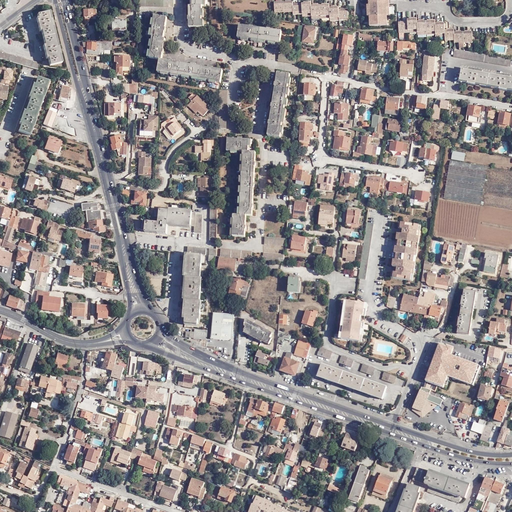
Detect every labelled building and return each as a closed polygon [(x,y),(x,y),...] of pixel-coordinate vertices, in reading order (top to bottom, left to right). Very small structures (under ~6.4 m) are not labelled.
[(370,0),(370,4),(371,15),(373,15),(373,25),(388,24),(387,14),(387,7),(389,7),(390,7),(389,0),(370,0)] [(277,2),(274,2),(275,10),(280,9),(284,9),(284,10),(285,10),(289,10),(293,10),(293,12),(298,12),(302,12),(303,14),(312,14),(312,16),(321,16),(330,16),(330,18),(339,18),(344,17),(348,17),(348,9),(346,9),(343,9),(340,9),(339,9),(339,7),(337,7),(330,8),(329,6),(329,5),(322,5),(320,5),(318,5),(311,5),(311,4),(311,3),(304,3),(300,4),(297,4),(295,4),(293,4),(293,2),(291,2),(286,2),(284,2),(282,2),(279,2),(277,2)] [(204,7),(191,4),(191,16),(189,16),(189,20),(190,20),(191,20),(191,27),(203,27),(203,26),(203,20),(203,16),(203,9),(204,7)] [(97,16),(96,9),(85,10),(85,21),(93,21),(93,16),(97,16)] [(37,15),(50,66),(61,64),(49,12),(37,15)] [(209,81),(216,82),(220,83),(223,71),(212,68),(213,66),(209,65),(209,67),(208,68),(195,65),(196,63),(192,62),(192,63),(191,65),(174,61),(175,59),(172,58),(171,59),(171,61),(162,59),(163,52),(166,53),(167,49),(165,49),(164,49),(166,38),(164,38),(165,31),(168,31),(169,28),(167,28),(166,27),(168,17),(154,14),(154,18),(152,25),(152,28),(151,35),(152,36),(151,39),(150,46),(149,50),(148,57),(158,59),(156,71),(161,72),(167,73),(171,74),(178,75),(182,76),(189,77),(193,78),(199,79),(206,80),(209,81)] [(127,24),(126,20),(113,21),(113,29),(125,29),(125,24),(127,24)] [(401,22),(400,22),(401,29),(406,30),(418,30),(418,33),(427,32),(436,32),(436,34),(445,34),(445,37),(445,38),(448,38),(448,30),(447,30),(445,30),(445,24),(445,23),(443,23),(435,24),(435,23),(435,22),(428,22),(424,22),(417,22),(417,20),(410,20),(409,20),(408,20),(408,22),(406,22),(404,22),(403,22),(401,22)] [(265,42),(269,43),(279,44),(282,32),(271,30),(271,29),(267,28),(267,29),(254,27),(254,26),(251,25),(250,26),(239,24),(237,37),(248,39),(252,39),(265,42)] [(315,29),(316,27),(305,25),(305,28),(304,28),(302,42),(313,44),(316,29),(315,29)] [(450,30),(448,30),(448,38),(450,38),(454,38),(455,39),(458,40),(463,40),(468,40),(472,40),(472,32),(471,32),(467,32),(465,32),(464,32),(461,32),(458,32),(456,32),(454,32),(454,30),(452,30),(450,30)] [(372,42),(372,36),(359,33),(358,39),(372,42)] [(343,45),(337,44),(337,50),(342,51),(341,55),(340,61),(342,62),(342,65),(341,69),(338,72),(346,74),(346,70),(348,70),(350,57),(347,56),(348,51),(345,50),(346,46),(348,46),(352,47),(354,36),(345,35),(344,40),(343,45)] [(377,51),(383,51),(393,51),(393,43),(382,42),(382,40),(379,40),(379,37),(374,37),(374,43),(377,43),(377,51)] [(107,50),(112,50),(112,42),(98,42),(98,43),(85,42),(83,43),(85,48),(88,46),(88,54),(101,55),(101,50),(101,48),(107,48),(107,50)] [(511,66),(511,63),(511,58),(486,54),(483,54),(480,53),(456,49),(454,56),(511,66)] [(0,52),(0,59),(38,70),(40,64),(0,52)] [(433,62),(433,57),(434,53),(424,52),(424,57),(422,75),(422,80),(431,81),(431,76),(432,76),(432,71),(434,71),(434,63),(434,62),(433,62)] [(276,61),(294,64),(295,56),(278,53),(276,61)] [(124,75),(124,73),(131,73),(130,57),(117,57),(117,63),(118,63),(118,68),(118,75),(124,75)] [(404,65),(405,60),(400,59),(400,61),(399,61),(399,64),(400,64),(400,69),(399,74),(407,75),(407,77),(412,77),(414,60),(409,60),(408,65),(404,65)] [(371,72),(376,73),(377,65),(372,64),(371,65),(366,64),(366,62),(359,61),(357,71),(365,72),(365,70),(370,71),(370,72),(371,72)] [(1,80),(0,84),(2,84),(8,85),(9,81),(11,81),(12,72),(4,71),(5,68),(0,67),(0,74),(4,75),(3,80),(1,80)] [(104,77),(103,77),(103,86),(112,86),(112,77),(110,77),(110,68),(104,68),(104,77)] [(511,91),(511,78),(511,76),(498,74),(498,76),(483,73),(484,72),(471,69),(470,71),(463,70),(460,82),(511,91)] [(268,125),(269,125),(267,136),(280,138),(291,75),(278,73),(276,83),(273,83),(273,87),(274,87),(275,87),(273,104),(270,104),(270,108),(271,108),(272,108),(270,121),(267,121),(267,124),(268,125)] [(20,125),(17,133),(29,137),(49,83),(37,79),(34,86),(32,85),(28,98),(29,99),(24,113),(22,112),(18,125),(20,125)] [(130,93),(131,93),(139,94),(139,79),(133,79),(133,84),(131,84),(124,84),(124,92),(130,93)] [(333,86),(331,96),(337,97),(338,93),(342,94),(344,84),(338,82),(337,87),(333,86)] [(300,94),(305,95),(314,95),(314,88),(316,88),(316,85),(305,85),(300,84),(300,94)] [(70,89),(63,87),(61,94),(59,93),(58,96),(60,97),(59,102),(66,104),(70,89)] [(371,90),(363,89),(361,102),(371,104),(371,101),(375,102),(376,96),(374,96),(375,89),(371,89),(371,90)] [(218,127),(218,133),(224,133),(224,128),(226,128),(227,90),(219,90),(219,94),(218,127)] [(189,103),(196,112),(201,117),(209,110),(197,96),(195,97),(192,94),(189,97),(192,100),(189,103)] [(140,96),(139,102),(152,103),(151,114),(153,115),(155,98),(140,96)] [(425,97),(422,97),(422,99),(414,97),(413,108),(425,110),(427,98),(424,98),(425,97)] [(380,114),(379,115),(383,116),(383,114),(398,116),(400,99),(387,98),(386,111),(380,111),(380,114)] [(441,114),(441,110),(449,111),(451,103),(437,100),(434,105),(434,108),(430,107),(430,112),(433,113),(432,119),(440,120),(441,114)] [(121,102),(105,102),(105,114),(115,114),(115,112),(122,112),(121,102)] [(195,113),(196,112),(189,103),(187,104),(195,113)] [(347,105),(334,104),(333,113),(336,114),(336,120),(346,122),(347,105)] [(467,116),(479,119),(481,109),(469,106),(467,115),(466,115),(465,116),(465,117),(466,118),(467,116)] [(54,129),(57,130),(76,137),(75,129),(69,127),(66,120),(56,117),(56,116),(58,111),(50,108),(43,125),(51,129),(52,128),(54,129)] [(507,126),(511,126),(511,120),(511,115),(500,113),(499,119),(495,118),(495,119),(494,120),(494,121),(494,125),(498,125),(507,126)] [(149,121),(141,120),(140,130),(144,130),(144,131),(153,132),(153,130),(158,130),(158,126),(159,116),(151,115),(151,121),(149,121)] [(173,136),(182,129),(180,128),(179,129),(177,126),(178,125),(176,122),(178,120),(175,117),(172,120),(168,123),(167,120),(166,120),(162,124),(167,129),(169,127),(171,130),(169,132),(173,136)] [(68,121),(66,120),(69,127),(75,129),(74,128),(70,126),(68,121)] [(404,135),(405,129),(401,128),(402,122),(389,120),(389,124),(387,124),(386,131),(400,133),(400,135),(404,135)] [(312,124),(301,123),(300,141),(309,142),(310,136),(313,136),(313,126),(312,126),(312,124)] [(343,132),(335,131),(334,136),(335,137),(333,149),(339,150),(340,147),(348,149),(350,138),(342,137),(343,132)] [(121,143),(123,143),(121,136),(112,138),(114,145),(112,145),(114,151),(118,149),(118,150),(119,149),(122,148),(121,143)] [(234,218),(234,219),(233,236),(245,237),(246,230),(248,230),(249,226),(247,226),(246,226),(246,215),(252,216),(253,208),(255,209),(256,205),(255,205),(253,205),(254,188),(257,188),(257,184),(256,184),(254,184),(255,167),(258,167),(258,164),(257,163),(256,163),(256,152),(248,152),(249,140),(242,139),(243,136),(239,136),(239,137),(239,139),(228,138),(227,151),(232,151),(245,152),(240,215),(234,214),(234,218)] [(358,146),(357,153),(362,153),(371,155),(371,154),(376,155),(377,146),(369,145),(370,141),(372,141),(372,138),(363,136),(361,146),(358,146)] [(43,150),(56,154),(60,143),(48,139),(43,150)] [(204,152),(204,160),(211,160),(211,139),(205,139),(204,143),(207,144),(207,145),(204,145),(196,145),(196,152),(200,152),(204,152)] [(390,150),(401,152),(401,155),(405,156),(405,154),(406,154),(408,144),(391,141),(390,150)] [(440,145),(426,142),(426,145),(431,146),(430,151),(421,149),(420,159),(425,159),(425,160),(435,162),(436,152),(439,152),(440,145)] [(127,155),(128,143),(123,143),(121,143),(122,148),(119,149),(118,150),(120,156),(122,155),(127,155)] [(453,151),(451,159),(464,162),(465,153),(453,151)] [(145,158),(145,152),(138,152),(138,158),(139,158),(141,158),(140,167),(139,166),(139,174),(148,175),(148,167),(151,167),(151,158),(145,158)] [(473,152),(472,160),(509,167),(510,159),(473,152)] [(488,167),(450,161),(448,173),(486,179),(488,167)] [(34,165),(29,164),(27,169),(37,173),(39,167),(34,165)] [(303,167),(296,166),(295,170),(298,171),(295,184),(305,186),(309,187),(311,177),(307,176),(308,173),(302,171),(303,167)] [(326,185),(325,191),(332,192),(335,174),(330,173),(329,176),(324,175),(324,176),(320,176),(318,184),(320,184),(326,185)] [(486,179),(448,173),(446,186),(483,192),(486,179)] [(341,174),(339,187),(344,188),(354,189),(355,185),(356,180),(359,180),(360,177),(357,176),(357,175),(347,174),(346,175),(341,174)] [(0,187),(9,190),(12,181),(0,177),(0,187)] [(34,185),(35,180),(25,177),(22,189),(28,191),(29,187),(33,188),(34,185)] [(198,192),(198,196),(206,196),(206,195),(208,195),(208,192),(212,192),(212,177),(201,177),(201,192),(198,192)] [(379,189),(383,190),(384,180),(381,179),(368,177),(366,187),(371,187),(370,192),(379,193),(379,189)] [(62,181),(58,179),(56,186),(60,188),(60,189),(74,193),(76,185),(63,180),(62,181)] [(391,183),(390,182),(387,182),(386,191),(403,194),(403,193),(406,194),(408,186),(405,185),(405,184),(391,182),(391,183)] [(483,192),(446,186),(444,199),(481,205),(483,192)] [(130,187),(130,191),(130,192),(136,193),(135,205),(146,206),(147,191),(130,187)] [(429,194),(416,192),(413,205),(423,207),(424,202),(428,202),(429,194)] [(36,208),(45,211),(48,202),(43,200),(42,202),(34,200),(34,201),(30,200),(28,205),(32,207),(33,206),(36,207),(36,208)] [(80,204),(81,212),(82,211),(83,211),(85,205),(96,206),(96,205),(96,203),(90,203),(90,201),(86,202),(87,204),(80,204)] [(295,202),(294,215),(306,217),(308,204),(295,202)] [(96,208),(96,206),(85,205),(83,211),(82,211),(81,212),(80,212),(81,219),(87,218),(87,222),(79,223),(77,227),(88,230),(92,230),(92,232),(95,232),(95,233),(98,233),(98,234),(104,233),(103,228),(101,228),(101,222),(100,222),(99,217),(98,211),(97,211),(96,208)] [(10,211),(0,207),(0,218),(4,220),(4,219),(7,219),(8,217),(10,211)] [(322,207),(320,222),(328,224),(334,224),(336,209),(322,207)] [(145,225),(144,232),(157,233),(156,235),(165,236),(166,231),(167,226),(179,228),(194,229),(193,234),(200,235),(201,217),(195,216),(195,213),(191,213),(161,210),(159,222),(158,222),(158,224),(149,224),(149,225),(145,225)] [(360,213),(347,211),(346,225),(352,226),(352,225),(358,225),(360,213)] [(19,218),(11,216),(10,218),(9,222),(8,226),(12,228),(12,227),(17,229),(18,225),(17,225),(19,218)] [(36,229),(39,219),(34,217),(34,218),(32,222),(28,220),(23,218),(20,228),(24,230),(24,231),(36,235),(38,230),(36,229)] [(47,237),(56,241),(59,231),(57,231),(58,226),(56,226),(56,225),(48,222),(47,225),(45,224),(43,229),(49,231),(47,237)] [(364,241),(358,279),(365,280),(373,224),(367,223),(364,241)] [(419,226),(401,223),(400,229),(401,229),(403,229),(402,235),(400,234),(398,234),(397,240),(397,241),(396,248),(394,259),(394,260),(393,267),(395,268),(397,268),(396,273),(394,273),(393,279),(411,281),(412,270),(414,270),(417,250),(418,244),(419,237),(417,237),(419,226)] [(5,233),(3,240),(9,243),(14,229),(7,227),(5,233)] [(97,238),(94,237),(76,231),(74,237),(77,238),(78,237),(89,241),(88,251),(99,252),(100,242),(96,241),(97,238)] [(291,240),(293,240),(292,248),(297,249),(297,248),(305,249),(307,238),(292,236),(291,240)] [(285,246),(286,238),(265,237),(264,244),(285,246)] [(0,240),(0,246),(9,248),(9,250),(15,252),(17,246),(10,244),(0,240)] [(20,242),(18,247),(21,248),(29,251),(29,252),(30,249),(31,246),(20,242)] [(446,242),(442,260),(442,261),(442,262),(442,263),(443,264),(444,265),(445,265),(446,265),(447,264),(447,263),(448,263),(448,262),(451,263),(454,247),(448,246),(449,242),(446,242)] [(463,263),(466,245),(461,243),(460,246),(459,251),(457,262),(463,263)] [(344,244),(342,258),(346,258),(346,260),(355,261),(357,246),(344,244)] [(333,257),(334,248),(331,248),(327,247),(327,250),(326,256),(333,257)] [(26,263),(29,251),(21,248),(20,252),(18,252),(16,261),(23,263),(26,263)] [(199,270),(199,266),(200,256),(204,256),(205,249),(187,248),(186,265),(185,278),(186,278),(185,288),(184,301),(185,301),(185,311),(184,323),(197,324),(198,315),(198,311),(199,302),(198,301),(198,292),(199,289),(199,279),(198,279),(199,270)] [(221,249),(220,257),(238,258),(247,259),(252,259),(253,251),(221,249)] [(214,257),(216,257),(216,250),(209,250),(208,262),(213,263),(214,257)] [(0,264),(3,265),(2,267),(8,269),(11,256),(0,253),(0,252),(0,251),(0,264)] [(26,263),(24,269),(37,272),(37,271),(40,256),(35,254),(29,252),(29,251),(26,263)] [(264,253),(263,260),(280,262),(284,262),(284,254),(264,253)] [(484,266),(483,272),(496,274),(499,256),(486,253),(485,259),(487,259),(486,267),(484,266)] [(44,273),(47,273),(48,274),(49,269),(46,269),(46,266),(48,259),(48,256),(40,255),(40,256),(37,271),(44,273)] [(234,268),(235,268),(236,260),(224,258),(219,258),(218,270),(221,270),(229,271),(230,268),(234,268)] [(432,261),(424,260),(423,269),(423,270),(431,271),(432,261)] [(508,266),(503,265),(500,277),(507,278),(509,271),(507,270),(508,266)] [(83,269),(71,266),(69,276),(74,277),(73,279),(82,281),(83,277),(82,277),(83,269)] [(45,287),(46,282),(45,282),(43,281),(43,280),(44,273),(37,271),(37,272),(36,275),(32,290),(35,290),(36,285),(45,287)] [(112,275),(97,273),(95,282),(103,283),(102,287),(110,288),(112,275)] [(428,287),(434,288),(435,285),(436,278),(437,275),(423,273),(422,273),(421,280),(421,282),(426,283),(426,284),(429,285),(428,287)] [(294,276),(290,275),(289,293),(299,294),(300,279),(294,279),(294,276)] [(441,279),(436,278),(435,285),(448,287),(452,287),(454,278),(446,277),(442,276),(441,276),(441,279)] [(229,294),(240,297),(244,282),(245,280),(239,278),(239,280),(233,279),(233,278),(228,277),(226,284),(231,285),(229,294)] [(244,282),(240,297),(246,299),(250,284),(244,282)] [(464,291),(456,335),(468,337),(476,293),(464,291)] [(428,301),(424,316),(424,319),(429,320),(430,320),(431,316),(430,316),(433,306),(436,296),(420,292),(418,299),(428,301)] [(41,293),(40,297),(36,297),(34,306),(41,307),(40,311),(58,314),(60,300),(48,299),(48,294),(41,293)] [(397,310),(424,316),(428,301),(418,299),(400,295),(397,310)] [(6,306),(23,312),(25,306),(18,300),(9,297),(6,306)] [(393,298),(388,297),(387,306),(393,310),(396,298),(393,298)] [(347,302),(347,307),(346,314),(344,321),(343,327),(342,334),(341,340),(359,342),(360,337),(361,330),(362,324),(360,323),(361,317),(363,317),(364,310),(365,305),(347,302)] [(435,320),(434,321),(438,322),(439,318),(440,318),(443,308),(446,309),(448,303),(442,302),(441,305),(440,308),(438,307),(433,306),(430,316),(431,316),(435,317),(435,320)] [(84,305),(71,304),(71,317),(83,317),(83,315),(84,305)] [(111,307),(96,306),(96,314),(97,314),(97,319),(107,319),(107,315),(110,315),(110,312),(111,312),(111,307)] [(314,313),(307,310),(302,324),(306,326),(307,324),(313,327),(319,312),(315,310),(314,313)] [(211,339),(231,341),(234,315),(213,313),(211,339)] [(287,315),(279,314),(279,323),(286,324),(287,315)] [(244,337),(262,346),(270,347),(271,343),(272,339),(270,338),(272,333),(246,319),(244,323),(244,326),(245,327),(244,337)] [(489,329),(488,335),(494,335),(495,332),(495,331),(497,331),(497,332),(505,333),(506,325),(504,325),(504,321),(496,320),(495,324),(490,323),(489,329)] [(20,333),(4,328),(2,335),(17,341),(20,333)] [(292,336),(278,330),(277,344),(283,346),(285,340),(290,342),(292,336)] [(205,340),(206,332),(195,331),(194,333),(186,333),(186,334),(186,338),(194,339),(198,340),(205,340)] [(300,339),(295,356),(303,358),(305,359),(310,344),(308,342),(300,339)] [(464,343),(461,352),(472,355),(473,351),(478,352),(479,348),(480,349),(481,345),(478,344),(474,344),(473,345),(464,343)] [(36,353),(38,347),(27,344),(18,369),(29,373),(36,353)] [(321,347),(320,347),(318,354),(329,358),(332,352),(321,347)] [(489,348),(488,351),(487,357),(492,358),(498,359),(500,350),(489,348)] [(271,359),(276,360),(276,354),(271,352),(269,357),(261,354),(262,351),(259,349),(256,357),(259,358),(258,363),(268,366),(271,359)] [(486,361),(487,357),(488,351),(481,349),(478,358),(478,359),(481,360),(481,361),(482,362),(481,366),(484,367),(485,364),(486,361)] [(57,369),(62,370),(65,370),(68,356),(57,353),(55,363),(58,364),(57,369)] [(113,355),(107,353),(105,360),(103,359),(102,362),(103,362),(101,368),(113,371),(115,366),(117,356),(113,355)] [(0,375),(3,376),(5,377),(7,367),(8,368),(12,356),(9,355),(8,358),(5,357),(1,368),(0,367),(0,375)] [(419,379),(425,381),(434,357),(429,355),(419,379)] [(353,361),(341,356),(339,362),(351,367),(353,361)] [(434,357),(425,381),(432,384),(441,360),(434,357)] [(298,363),(283,358),(279,371),(294,376),(298,363)] [(141,367),(140,374),(156,377),(157,373),(161,373),(162,367),(158,367),(158,364),(142,362),(141,367)] [(506,362),(504,362),(501,373),(499,380),(503,382),(502,386),(511,389),(511,366),(505,364),(506,362)] [(318,375),(383,399),(387,388),(322,364),(318,375)] [(375,369),(363,364),(360,371),(372,376),(375,369)] [(115,366),(113,371),(111,377),(121,380),(124,368),(115,366)] [(396,377),(384,373),(382,379),(394,384),(396,377)] [(184,383),(193,384),(197,385),(198,378),(180,375),(178,386),(183,387),(184,383)] [(61,386),(61,385),(56,383),(57,381),(44,378),(40,377),(39,381),(33,380),(32,383),(31,386),(41,389),(46,391),(46,393),(51,394),(52,392),(54,393),(59,394),(60,391),(61,386)] [(134,378),(126,377),(126,382),(125,385),(138,387),(138,383),(134,383),(134,378)] [(26,392),(27,388),(24,388),(26,380),(17,378),(14,389),(21,391),(26,392)] [(76,390),(78,381),(66,378),(65,382),(62,381),(62,382),(61,385),(61,386),(65,387),(76,390)] [(88,387),(94,389),(96,383),(87,380),(86,385),(85,385),(88,387)] [(117,397),(124,399),(124,395),(125,385),(126,382),(119,380),(118,388),(119,389),(119,393),(117,393),(117,397)] [(147,399),(146,402),(151,402),(151,400),(163,402),(164,395),(156,394),(157,387),(149,385),(148,387),(147,399)] [(148,387),(138,386),(136,397),(147,399),(148,387)] [(488,388),(485,387),(481,386),(477,399),(478,400),(484,402),(488,403),(491,389),(488,388)] [(421,387),(416,399),(426,403),(431,391),(421,387)] [(50,398),(51,394),(46,393),(46,391),(41,389),(40,392),(45,394),(45,396),(50,398)] [(212,399),(211,401),(222,405),(225,394),(215,391),(213,395),(211,395),(210,398),(212,399)] [(255,409),(258,401),(251,398),(249,402),(250,403),(247,411),(248,411),(246,415),(251,417),(252,413),(254,413),(254,412),(255,409)] [(425,404),(426,403),(416,399),(413,408),(422,412),(425,404)] [(268,405),(259,401),(258,401),(255,409),(265,413),(268,405)] [(510,404),(501,401),(497,411),(494,420),(502,423),(510,404)] [(36,418),(38,410),(35,409),(36,407),(37,404),(33,402),(32,405),(29,416),(36,418)] [(470,416),(473,406),(462,402),(461,403),(460,403),(455,416),(461,418),(463,414),(469,416),(470,416)] [(284,407),(275,403),(271,417),(274,419),(276,414),(281,416),(284,407)] [(192,411),(193,408),(188,407),(188,409),(183,408),(184,406),(174,405),(173,411),(177,412),(177,415),(191,418),(192,411)] [(94,414),(84,410),(81,417),(88,419),(88,420),(95,423),(101,425),(104,417),(94,414)] [(156,428),(160,414),(149,410),(144,425),(156,428)] [(0,435),(10,439),(17,415),(5,411),(2,423),(0,428),(0,435)] [(123,424),(118,438),(127,441),(135,417),(126,414),(125,416),(124,420),(123,424)] [(177,420),(168,418),(167,425),(175,427),(177,420)] [(272,432),(281,434),(285,422),(276,419),(275,421),(272,421),(268,433),(271,434),(272,432)] [(468,436),(480,439),(482,433),(483,431),(486,422),(479,420),(476,431),(469,430),(468,436)] [(310,436),(317,438),(322,423),(315,421),(310,436)] [(482,433),(480,439),(479,441),(486,443),(492,428),(491,428),(493,424),(488,422),(486,422),(483,431),(482,433)] [(35,433),(36,429),(35,429),(28,427),(25,426),(19,446),(32,450),(34,444),(32,444),(35,433)] [(503,427),(498,441),(496,448),(498,448),(500,443),(504,444),(505,441),(507,435),(508,435),(510,430),(509,430),(506,429),(503,427)] [(171,440),(179,442),(182,432),(171,429),(168,440),(171,440)] [(75,438),(82,440),(84,432),(78,430),(78,431),(75,438)] [(341,446),(355,451),(360,437),(347,432),(341,446)] [(193,436),(192,439),(190,446),(202,450),(205,441),(205,440),(193,436)] [(205,457),(209,458),(213,444),(207,441),(203,451),(208,452),(207,454),(206,454),(205,457)] [(81,445),(75,442),(74,445),(71,444),(65,460),(68,461),(67,464),(73,466),(81,445)] [(91,447),(87,445),(86,447),(83,454),(88,456),(84,467),(95,471),(103,451),(98,449),(96,452),(90,450),(91,447)] [(274,448),(265,445),(263,452),(266,453),(265,456),(271,458),(273,452),(274,448)] [(231,452),(217,446),(213,457),(217,459),(219,455),(228,459),(231,452)] [(280,449),(274,446),(274,448),(273,452),(278,454),(277,457),(281,458),(283,451),(283,450),(280,449)] [(5,465),(10,453),(0,448),(0,467),(4,469),(5,465)] [(141,457),(142,452),(133,449),(131,453),(115,448),(111,460),(122,464),(127,465),(129,458),(139,462),(138,465),(144,467),(143,472),(153,476),(155,471),(154,470),(157,463),(141,457)] [(154,456),(157,458),(162,459),(164,451),(157,449),(154,456)] [(297,453),(293,452),(288,450),(285,459),(293,463),(297,453)] [(246,458),(235,454),(232,463),(235,465),(235,464),(245,468),(246,464),(247,462),(245,461),(246,458)] [(312,460),(311,462),(309,465),(309,466),(315,468),(314,470),(325,475),(327,472),(325,471),(328,464),(326,464),(329,457),(320,454),(317,462),(312,460)] [(205,457),(200,474),(203,475),(209,458),(205,457)] [(306,468),(308,465),(309,461),(307,461),(308,459),(303,458),(301,464),(299,463),(297,467),(295,466),(288,484),(287,487),(285,486),(283,491),(291,494),(297,482),(294,481),(300,468),(301,466),(306,468)] [(13,470),(13,472),(11,477),(14,479),(17,474),(16,473),(21,462),(18,461),(13,470)] [(31,489),(34,482),(33,481),(36,476),(38,471),(36,470),(32,468),(27,478),(22,476),(27,465),(21,462),(16,473),(17,474),(14,479),(14,480),(20,483),(25,485),(24,486),(25,486),(31,489)] [(190,470),(194,472),(196,468),(184,463),(183,467),(188,470),(190,470)] [(282,473),(288,476),(292,466),(286,463),(282,473)] [(467,498),(472,482),(431,468),(430,470),(418,466),(414,480),(436,487),(434,494),(459,502),(461,496),(467,498)] [(354,482),(348,499),(353,501),(352,502),(358,504),(364,486),(363,486),(365,481),(366,481),(369,473),(365,471),(366,470),(360,468),(358,473),(354,482)] [(179,479),(185,481),(187,475),(172,469),(169,478),(178,481),(179,479)] [(379,477),(392,483),(393,480),(380,474),(379,477)] [(58,510),(57,511),(100,511),(103,504),(111,507),(114,498),(110,497),(109,500),(100,497),(99,501),(93,499),(91,504),(83,501),(81,507),(74,505),(80,491),(88,494),(91,487),(85,484),(59,475),(57,482),(60,483),(64,485),(69,487),(68,490),(65,499),(63,505),(65,506),(64,509),(56,506),(55,509),(58,510)] [(281,490),(283,491),(285,485),(286,483),(288,479),(279,476),(275,485),(280,487),(281,490)] [(373,491),(386,497),(392,483),(379,477),(373,491)] [(476,511),(478,510),(483,511),(496,480),(485,478),(473,508),(471,506),(468,511),(476,511)] [(199,494),(198,496),(198,498),(202,499),(205,489),(202,488),(204,483),(191,479),(187,490),(199,494)] [(496,480),(483,511),(482,511),(493,511),(498,502),(498,503),(501,495),(506,484),(503,481),(499,480),(496,480)] [(159,485),(156,492),(160,493),(159,496),(172,501),(176,491),(159,485)] [(411,511),(420,489),(408,485),(398,511),(411,511)] [(215,486),(212,495),(213,495),(213,496),(218,498),(217,499),(225,502),(226,501),(231,503),(235,493),(222,487),(221,488),(215,486)] [(413,511),(422,490),(420,489),(411,511),(413,511)] [(384,500),(386,497),(373,491),(371,495),(384,500)] [(335,492),(334,493),(335,494),(332,500),(330,499),(329,502),(331,503),(330,506),(335,508),(341,495),(335,492)] [(2,504),(8,506),(11,499),(5,496),(2,504)] [(297,511),(298,511),(255,496),(249,511),(297,511)] [(118,499),(117,501),(121,503),(120,505),(135,510),(136,508),(137,508),(138,506),(118,499)] [(142,511),(143,511),(137,508),(136,508),(135,510),(120,505),(121,503),(117,501),(114,508),(121,510),(120,511),(142,511)]
